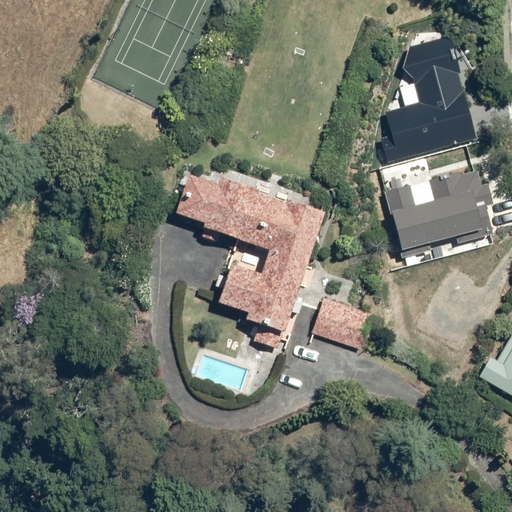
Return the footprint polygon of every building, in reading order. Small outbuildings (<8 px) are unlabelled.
[(381,140),(387,163),(477,139),(459,74),(462,74),(451,36),(409,48),(403,69),(413,79),(420,104),(385,113),(391,137),(381,140)] [(410,186),(385,192),(402,259),(432,251),(430,244),(456,237),(458,244),(494,235),(486,208),(494,205),(488,184),(482,186),(478,171),(460,176),(460,172),(449,175),(448,173),(439,176),(439,178),(429,181),(429,183),(410,187),(410,186)] [(244,319),(258,324),(251,341),(273,349),(277,338),(287,342),(303,304),(313,308),(328,270),(305,261),(322,214),(220,176),(216,185),(185,174),(171,211),(204,224),(203,227),(266,251),(258,273),(233,264),(219,302),(246,313),(244,319)] [(372,313),(321,297),(309,334),(361,350),(372,313)] [(487,354),(477,374),(511,395),(511,335),(497,360),(487,354)]
